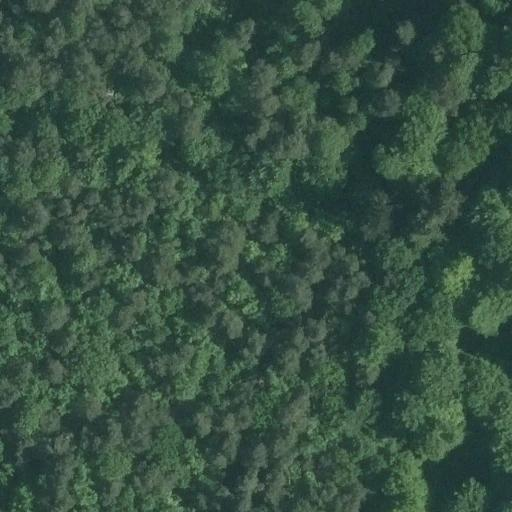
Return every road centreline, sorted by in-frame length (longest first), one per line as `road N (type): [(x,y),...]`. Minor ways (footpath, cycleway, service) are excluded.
road 1 (track): [(511,276),(0,103)]
road 2 (track): [(354,511),(432,252),(475,168),(511,126)]
